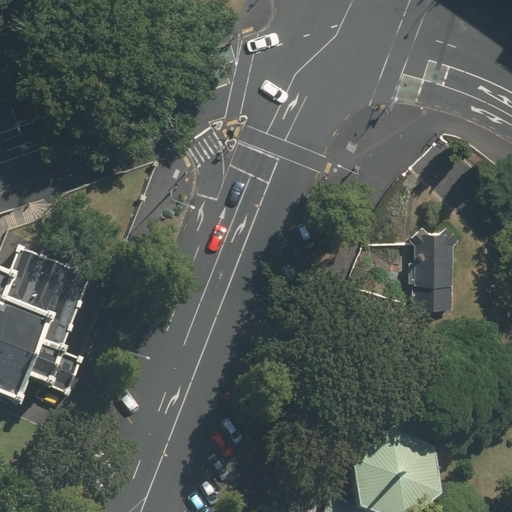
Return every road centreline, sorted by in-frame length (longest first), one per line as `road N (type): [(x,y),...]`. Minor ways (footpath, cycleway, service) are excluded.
road 1 (unclassified): [(333,32),(226,286)]
road 2 (unclassified): [(226,286),(141,511)]
road 3 (secondary): [(226,286),(206,156),(172,102)]
road 4 (secondary): [(511,91),(333,32)]
road 5 (secondary): [(0,160),(172,102)]
road 6 (secondary): [(172,102),(333,32)]
